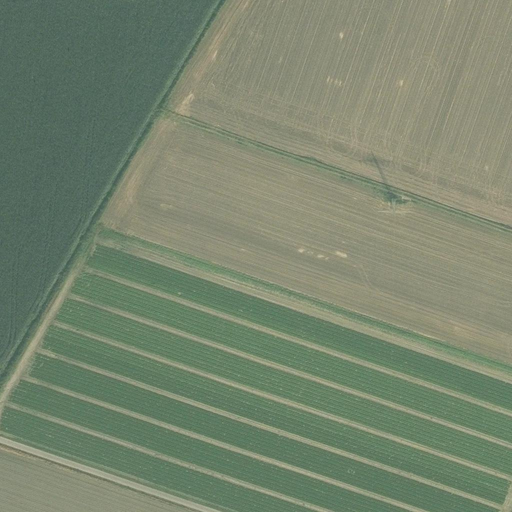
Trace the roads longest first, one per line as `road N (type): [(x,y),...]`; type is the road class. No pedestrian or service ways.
road 1 (track): [(511,233),(162,115)]
road 2 (unclassified): [(212,511),(0,439)]
